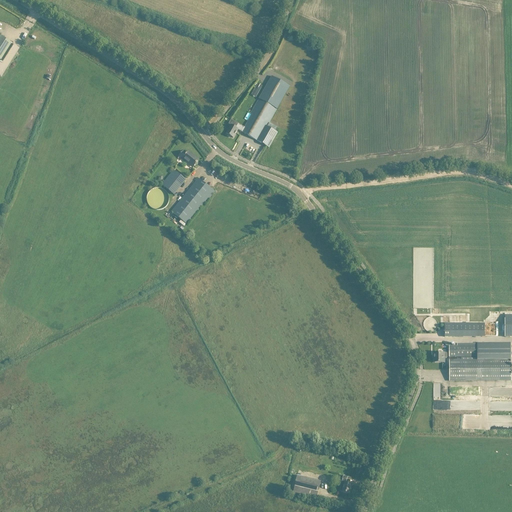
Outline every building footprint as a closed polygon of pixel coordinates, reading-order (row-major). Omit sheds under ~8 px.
[(1,36),(0,38),(0,59),(1,60),(12,43),(1,36)] [(267,123),(269,124),(290,87),(272,76),(251,114),(252,115),(242,132),(269,148),(277,133),(265,126),(267,123)] [(251,95),(256,98),(260,90),(259,90),(259,89),(257,88),(256,88),(255,88),(251,95)] [(231,126),(226,134),(228,135),(228,136),(230,137),(233,138),(238,130),(236,128),(238,124),(231,120),(229,124),(231,126)] [(183,152),(180,156),(179,157),(193,168),(199,160),(188,152),(186,154),(183,152)] [(174,171),(162,185),(174,195),(186,180),(174,171)] [(196,179),(171,212),(187,225),(204,203),(205,204),(212,196),(215,192),(198,178),(197,179),(196,179)] [(511,274),(439,275),(440,315),(511,313),(511,274)] [(484,324),(445,324),(445,337),(477,337),(484,337),(484,324)] [(511,343),(477,343),(457,344),(457,346),(449,346),(450,381),(481,381),(501,381),(511,381),(511,343)] [(444,353),(439,353),(434,353),(434,363),(442,363),(442,358),(444,358),(446,358),(447,357),(447,353),(444,353)] [(434,385),(433,399),(442,400),(442,385),(434,385)] [(511,388),(495,388),(495,397),(511,396),(511,388)] [(452,409),(452,401),(442,400),(442,409),(452,409)] [(297,476),(293,493),(316,499),(320,482),(297,476)] [(340,492),(342,492),(350,494),(352,485),(346,483),(347,477),(344,476),(340,492)]
